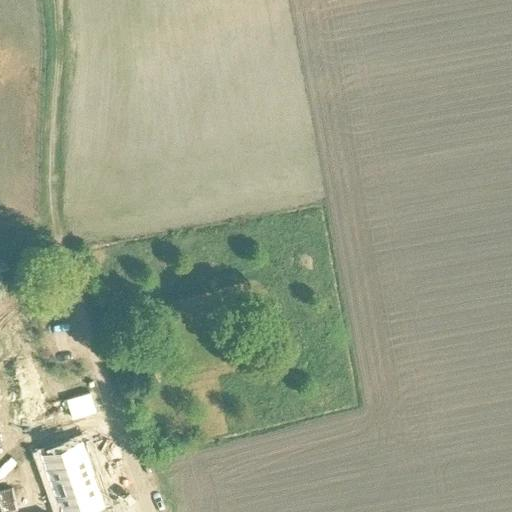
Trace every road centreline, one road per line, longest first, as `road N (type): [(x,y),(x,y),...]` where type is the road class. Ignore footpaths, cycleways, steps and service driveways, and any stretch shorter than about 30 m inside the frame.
road 1 (track): [(70,281),(53,222),(56,0)]
road 2 (residential): [(146,511),(70,281)]
